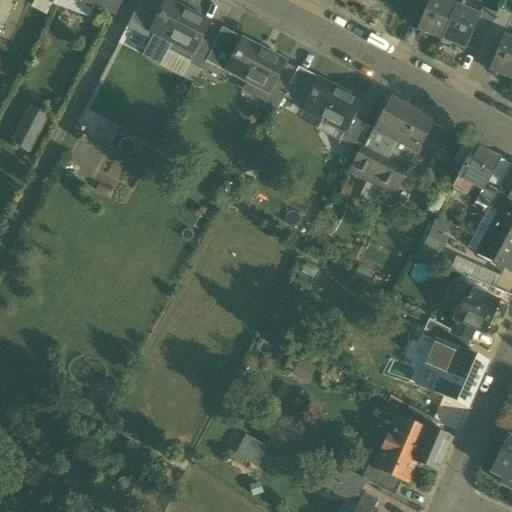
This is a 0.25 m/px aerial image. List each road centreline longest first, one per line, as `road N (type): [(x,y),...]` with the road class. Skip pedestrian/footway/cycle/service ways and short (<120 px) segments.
road 1 (residential): [(258,0),(511,132)]
road 2 (track): [(132,0),(0,252)]
road 3 (residential): [(511,347),(446,495)]
